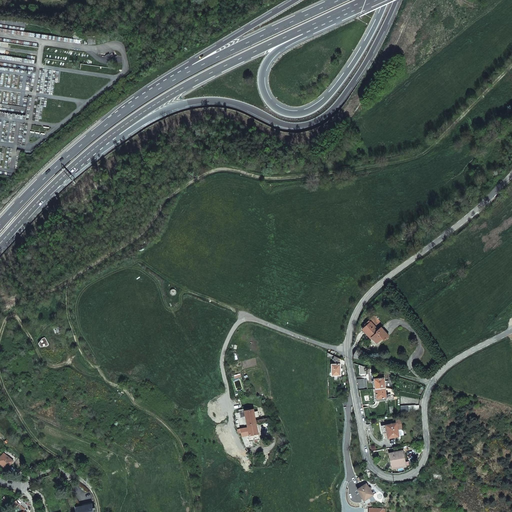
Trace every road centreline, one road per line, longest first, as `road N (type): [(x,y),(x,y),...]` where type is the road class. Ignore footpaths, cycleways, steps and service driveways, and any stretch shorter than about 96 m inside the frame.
road 1 (track): [(511,60),(429,151),(300,177),(214,170),(162,199),(123,246),(67,280),(65,318),(79,352),(178,437),(194,511)]
road 2 (unclassified): [(511,170),(357,304),(348,358),(367,465),(387,482),(412,479),(425,458),(431,384),(452,358),(511,329)]
road 3 (trunk): [(111,135),(176,104),(207,99),(303,121),(336,99),(380,34)]
road 4 (trunk): [(373,30),(323,103),(298,113),(278,109),(262,86),(268,59),(335,13)]
road 5 (trunk): [(111,135),(173,92),(335,13)]
road 6 (track): [(248,318),(133,262),(80,292),(76,345)]
road 7 (trunk): [(162,87),(40,176),(0,220)]
road 8 (trunk): [(338,0),(162,87)]
road 9 (track): [(248,318),(232,329),(222,353),(233,435),(244,456),(274,442)]
road 10 (trunk): [(295,0),(162,87)]
road 11 (trunk): [(0,240),(111,135)]
road 12 (track): [(0,372),(43,447),(77,471)]
road 13 (unknown): [(125,43),(100,48),(0,34)]
road 14 (track): [(11,310),(42,361),(100,376)]
